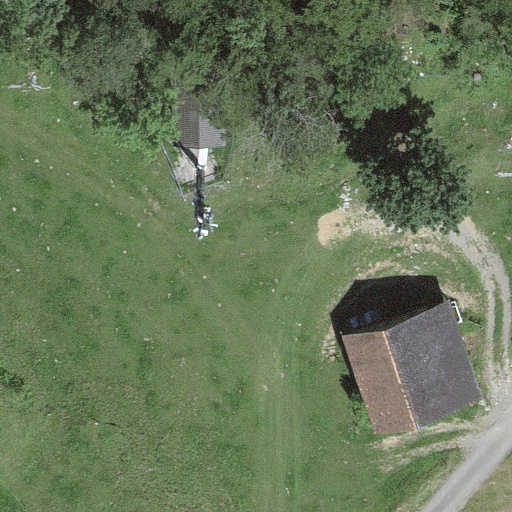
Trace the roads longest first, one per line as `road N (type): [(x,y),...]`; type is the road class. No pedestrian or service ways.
road 1 (track): [(511,427),(493,278),(458,232),(399,221),(327,230),(177,226),(0,119)]
road 2 (track): [(345,511),(435,440),(465,431),(511,434)]
